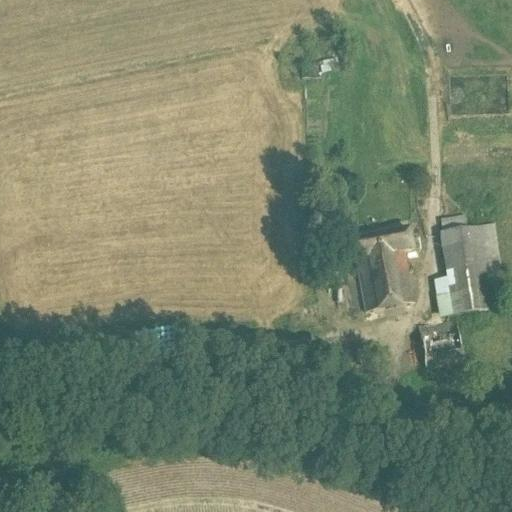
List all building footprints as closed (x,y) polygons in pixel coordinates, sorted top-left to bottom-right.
[(323,65),(329,81),(339,78),(333,61),(323,65)] [(450,238),(459,304),(448,305),(451,326),(500,320),(493,272),(510,269),(505,230),(450,238)] [(355,263),(365,317),(413,308),(404,255),(414,253),(410,233),(341,246),(345,265),(355,263)] [(303,323),(309,340),(335,332),(329,315),(303,323)] [(431,352),(436,379),(471,372),(466,345),(431,352)]
